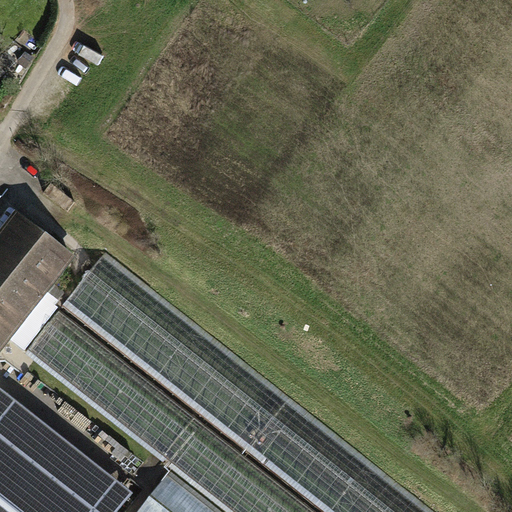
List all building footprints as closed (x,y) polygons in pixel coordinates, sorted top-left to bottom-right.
[(17,215),(0,238),(0,350),(8,339),(25,352),(58,308),(55,306),(60,299),(47,289),(72,257),(17,215)] [(430,511),(104,256),(65,305),(327,511),(430,511)] [(317,511),(61,311),(27,354),(228,511),(317,511)] [(108,511),(121,497),(1,402),(0,403),(0,511),(108,511)] [(220,511),(171,473),(139,511),(220,511)]
